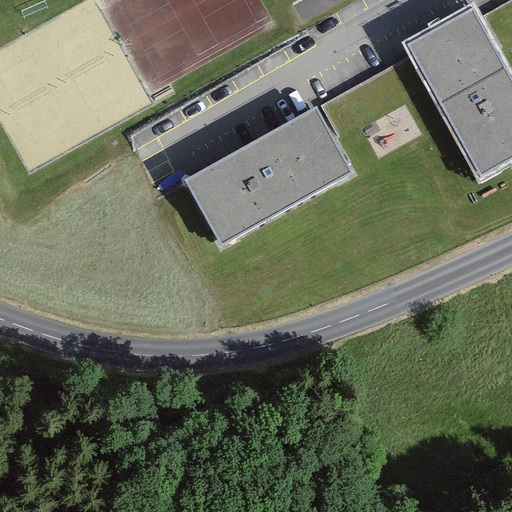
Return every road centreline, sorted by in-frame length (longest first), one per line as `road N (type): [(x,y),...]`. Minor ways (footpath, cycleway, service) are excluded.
road 1 (tertiary): [(511,254),(376,314),(252,350),(121,357),(0,315)]
road 2 (residential): [(409,0),(136,154)]
